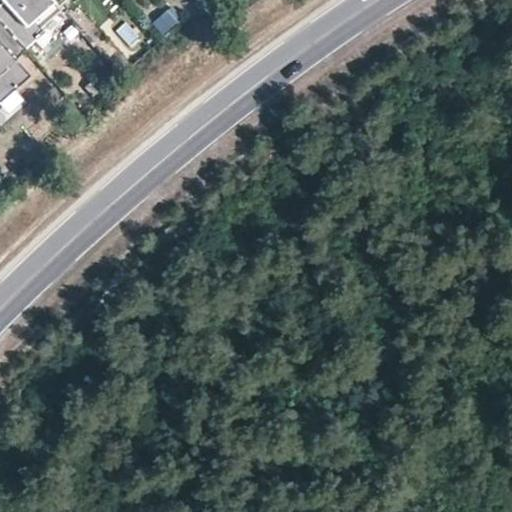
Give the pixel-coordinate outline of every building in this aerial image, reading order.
[(0,24),(26,54),(26,53),(46,36),(42,31),(60,14),(47,0),(12,0),(14,2),(7,8),(5,7),(4,7),(0,11),(0,24)] [(14,2),(12,0),(7,0),(2,5),(4,7),(5,7),(7,8),(14,2)] [(47,0),(58,11),(69,0),(47,0)] [(151,24),(164,39),(180,25),(167,10),(151,24)] [(26,54),(0,24),(0,106),(29,80),(16,64),(27,54),(26,53),(26,54)]
